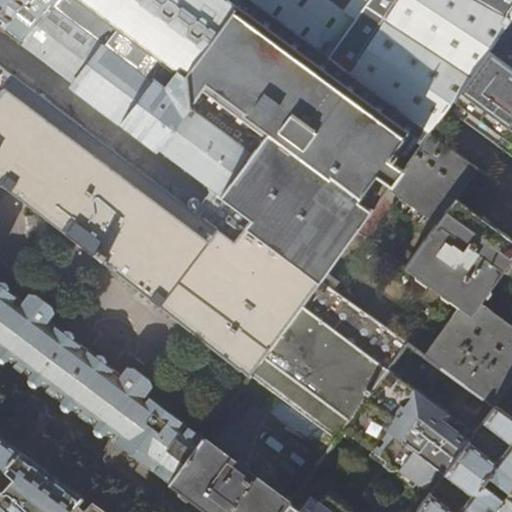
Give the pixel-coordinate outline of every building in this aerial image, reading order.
[(388,188),(429,133),(249,0),(240,0),(186,74),(188,109),(158,147),(189,170),(213,189),(205,200),(196,212),(177,198),(81,126),(42,97),(3,68),(0,65),(0,183),(249,375),(250,373),(319,281),(327,271),(388,188)] [(240,0),(0,0),(0,27),(158,147),(188,109),(186,74),(240,0)] [(249,0),(429,133),(430,132),(453,100),(511,18),(479,0),(371,0),(349,31),(318,8),(323,0),(249,0)] [(511,16),(511,0),(479,0),(511,18),(511,16)] [(511,16),(511,18),(453,100),(478,118),(502,135),(497,142),(511,153),(511,16)] [(435,223),(455,196),(475,167),(430,132),(429,133),(388,188),(435,223)] [(470,313),(478,301),(509,258),(511,260),(511,238),(455,196),(435,223),(405,265),(458,304),(470,313)] [(33,216),(25,216),(28,232),(34,231),(35,239),(51,236),(50,231),(50,230),(53,227),(34,214),(33,216)] [(338,280),(327,271),(319,281),(331,289),(338,280)] [(406,343),(331,289),(319,281),(250,373),(336,438),(343,429),(406,343)] [(0,355),(98,429),(129,452),(157,473),(169,482),(201,438),(163,410),(148,398),(148,397),(154,389),(151,384),(133,371),(128,369),(121,378),(49,323),(54,316),(54,315),(52,310),(52,309),(36,298),(30,296),(24,305),(0,286),(0,355)] [(470,313),(458,304),(422,355),(493,405),(511,378),(511,325),(478,301),(470,313)] [(290,502),(281,511),(414,511),(418,509),(430,492),(495,407),(493,405),(422,355),(406,343),(343,429),(412,480),(388,511),(353,511),(307,477),(290,502)] [(418,509),(421,511),(511,511),(511,419),(495,407),(430,492),(418,509)] [(0,436),(0,472),(19,450),(13,446),(0,436)] [(209,511),(281,511),(290,502),(247,470),(250,466),(239,458),(237,462),(220,450),(203,437),(201,438),(169,482),(185,494),(200,505),(209,511)] [(0,511),(67,511),(76,502),(81,497),(66,486),(51,474),(19,450),(0,472),(0,511)] [(98,511),(90,503),(82,508),(76,502),(67,511),(98,511)]
